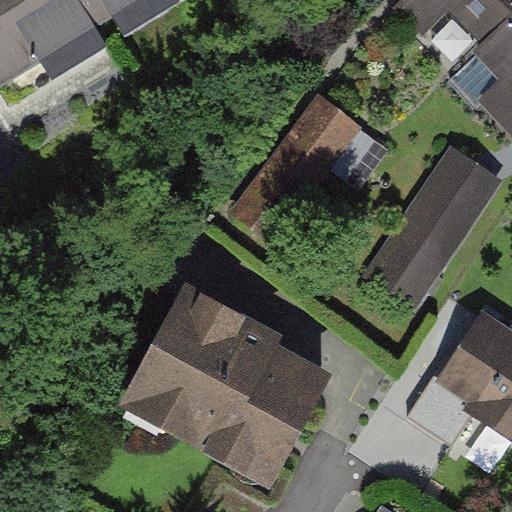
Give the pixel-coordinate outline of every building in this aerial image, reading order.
[(0,0),(0,102),(174,0),(0,0)] [(511,0),(398,0),(396,2),(461,68),(511,10),(511,0)] [(511,10),(461,68),(511,121),(511,10)] [(305,212),(374,131),(329,92),(260,173),(305,212)] [(505,176),(454,143),(369,272),(421,305),(505,176)] [(178,301),(118,424),(268,497),(328,374),(178,301)] [(511,334),(484,317),(417,420),(511,481),(511,334)]
